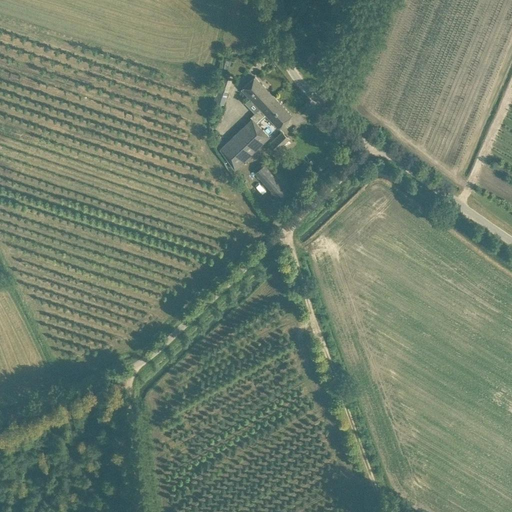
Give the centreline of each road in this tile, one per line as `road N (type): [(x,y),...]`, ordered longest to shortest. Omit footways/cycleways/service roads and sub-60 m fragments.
road 1 (unclassified): [(0,422),(139,364),(375,143)]
road 2 (track): [(286,229),(383,511)]
road 3 (unclassified): [(375,143),(284,65),(277,0)]
road 4 (unclassified): [(511,242),(375,143)]
road 5 (track): [(124,372),(141,511)]
road 6 (track): [(459,205),(511,88)]
